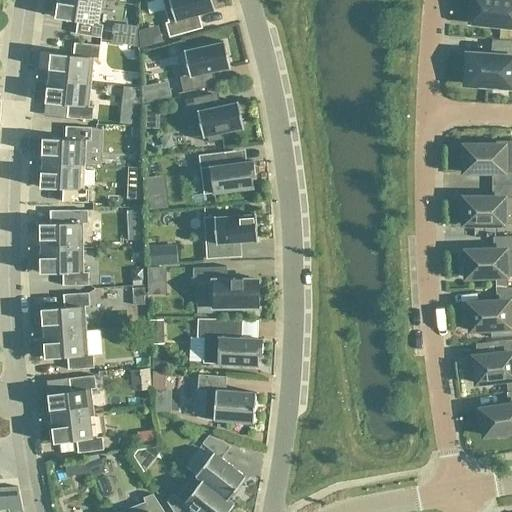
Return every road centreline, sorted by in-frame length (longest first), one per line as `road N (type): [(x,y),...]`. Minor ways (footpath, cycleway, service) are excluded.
road 1 (residential): [(270,511),(285,408),(291,227),(245,0)]
road 2 (residential): [(25,0),(9,153),(14,402)]
road 3 (residential): [(422,116),(423,289),(453,495)]
